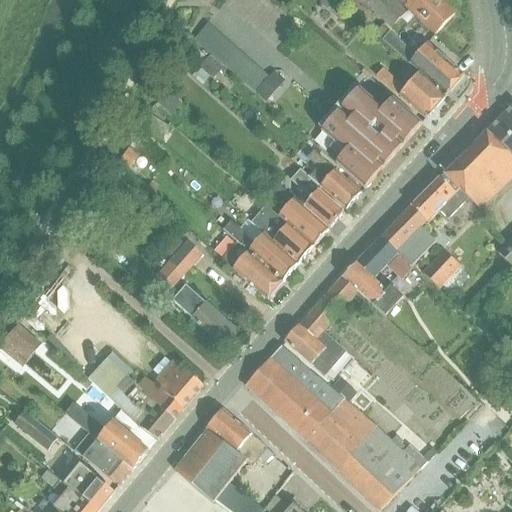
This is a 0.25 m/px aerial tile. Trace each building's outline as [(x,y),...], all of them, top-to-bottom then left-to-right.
[(334,0),(326,0),(321,6),(335,19),(345,10),(334,0)] [(390,0),(361,0),(391,29),(405,15),(390,0)] [(408,0),(404,5),(435,35),(454,16),(437,0),(408,0)] [(205,25),(191,42),(252,93),(266,76),(205,25)] [(419,75),(446,96),(463,77),(426,44),(415,56),(381,26),(374,34),(419,75)] [(209,58),(199,71),(212,82),(223,70),(209,58)] [(446,96),(419,75),(405,91),(382,70),(376,76),(425,120),(446,96)] [(272,71),(253,94),(263,103),(283,80),(272,71)] [(364,189),(420,123),(391,98),(382,109),(357,89),(320,133),(344,153),(335,164),(364,189)] [(168,92),(158,106),(171,117),(182,103),(168,92)] [(511,107),(487,133),(511,157),(511,107)] [(160,141),(167,128),(149,118),(142,131),(160,141)] [(511,157),(487,133),(445,175),(461,190),(470,199),(481,210),(511,179),(511,157)] [(151,164),(159,154),(138,138),(130,148),(151,164)] [(127,152),(119,163),(130,172),(139,160),(127,152)] [(312,152),(306,159),(316,167),(328,177),(320,187),(321,188),(346,210),(360,193),(312,152)] [(274,157),(269,164),(274,169),(280,162),(274,157)] [(319,188),(307,178),(299,171),(289,182),(311,200),(303,209),(328,230),(343,213),(318,191),(321,188),(320,187),(319,188)] [(470,199),(461,190),(457,194),(440,178),(412,208),(427,223),(428,224),(441,211),(450,220),(470,199)] [(303,209),(281,190),(277,186),(267,198),(270,200),(273,197),(287,208),(278,218),(287,226),(313,248),(328,230),(303,209)] [(265,207),(254,220),(251,224),(263,235),(298,265),(313,248),(287,226),(278,218),(265,207)] [(412,208),(382,238),(398,254),(412,267),(436,242),(422,228),(427,223),(412,208)] [(231,223),(224,231),(236,242),(283,282),(298,265),(263,235),(255,244),(231,223)] [(382,238),(343,278),(359,293),(386,318),(404,298),(391,287),(387,292),(374,279),(391,261),(398,254),(382,238)] [(511,265),(511,241),(499,254),(511,265)] [(236,242),(231,248),(221,260),(268,300),(283,282),(236,242)] [(188,243),(177,256),(191,269),(203,255),(188,243)] [(439,289),(460,266),(444,251),(422,273),(439,289)] [(14,293),(35,309),(63,272),(42,256),(14,293)] [(191,269),(177,256),(158,277),(172,289),(191,269)] [(343,278),(335,287),(352,301),(359,293),(343,278)] [(173,302),(225,348),(238,333),(186,287),(173,302)] [(335,287),(328,294),(345,309),(352,301),(335,287)] [(345,309),(328,294),(321,302),(338,317),(345,309)] [(338,317),(321,302),(314,310),(330,325),(338,317)] [(314,310),(307,318),(323,333),(330,325),(314,310)] [(300,326),(285,342),(324,379),(326,376),(334,383),(355,360),(347,353),(323,333),(307,318),(300,326)] [(20,324),(0,348),(0,349),(22,367),(42,343),(20,324)] [(287,373),(298,360),(281,347),(271,358),(287,373)] [(271,358),(263,367),(280,382),(287,373),(271,358)] [(150,398),(138,387),(106,359),(87,381),(131,420),(158,441),(176,420),(150,398)] [(280,382),(260,399),(378,511),(379,511),(396,495),(421,470),(401,452),(400,451),(390,441),(373,425),(348,403),(333,391),(298,360),(287,373),(280,382)] [(146,379),(138,387),(150,398),(176,420),(189,404),(204,386),(175,361),(171,366),(159,379),(154,385),(146,379)] [(280,382),(263,367),(246,386),(260,399),(280,382)] [(342,382),(333,391),(348,403),(356,394),(342,382)] [(106,450),(133,471),(148,452),(113,423),(106,431),(73,405),(65,416),(98,443),(103,446),(106,450)] [(225,411),(208,431),(247,464),(250,466),(266,447),(252,434),(240,424),(225,411)] [(23,413),(13,426),(48,453),(58,440),(23,413)] [(201,440),(177,470),(205,495),(215,504),(216,503),(227,511),(261,511),(262,511),(230,485),(247,464),(208,431),(201,440)] [(396,436),(390,441),(400,451),(404,447),(401,444),(402,442),(396,436)] [(91,437),(77,453),(85,459),(119,487),(133,471),(106,450),(103,446),(98,443),(91,437)] [(401,452),(421,470),(436,454),(431,449),(423,458),(408,445),(401,452)] [(75,494),(97,511),(98,511),(115,493),(80,465),(64,485),(74,493),(75,494)] [(97,511),(75,494),(74,493),(64,485),(63,486),(47,472),(40,480),(59,496),(51,506),(58,511),(97,511)] [(304,511),(293,501),(287,507),(275,496),(264,508),(268,511),(304,511)] [(58,511),(51,506),(42,499),(36,505),(44,511),(58,511)]
